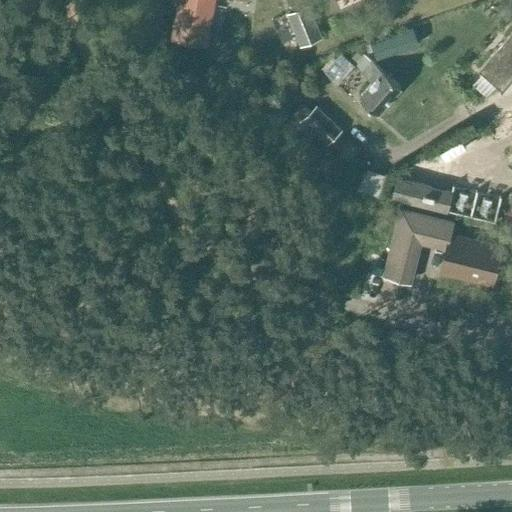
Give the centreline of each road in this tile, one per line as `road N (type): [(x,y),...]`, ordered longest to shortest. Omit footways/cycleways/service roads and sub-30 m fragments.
road 1 (track): [(511,341),(236,272),(182,221),(78,58),(76,0)]
road 2 (secondary): [(156,511),(511,493)]
